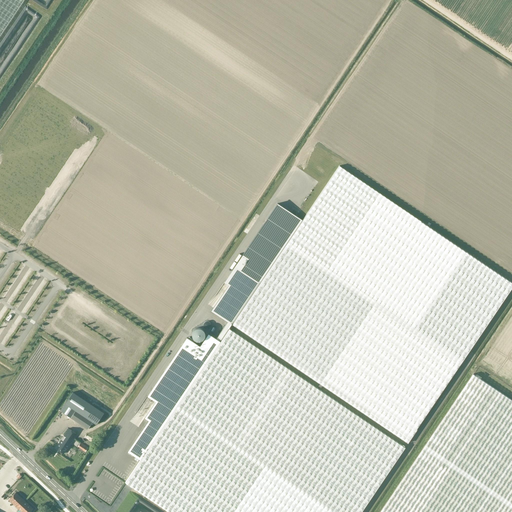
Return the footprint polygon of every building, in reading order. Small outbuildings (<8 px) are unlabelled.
[(0,0),(0,36),(24,0),(0,0)] [(169,511),(360,511),(405,447),(229,328),(232,324),(408,443),(511,289),(511,284),(339,167),(303,221),(277,205),(235,266),(224,282),(229,285),(211,311),(228,322),(225,325),(216,339),(209,334),(200,346),(187,337),(148,395),(156,400),(145,417),(149,420),(138,436),(139,437),(129,451),(141,459),(125,482),(169,511)] [(204,335),(204,334),(204,332),(204,331),(203,330),(202,329),(201,328),(200,328),(199,328),(197,328),(196,328),(195,328),(194,329),(193,330),(192,331),(192,332),(192,334),(192,335),(192,336),(193,337),(194,338),(195,339),(196,340),(197,340),(199,340),(200,340),(201,339),(202,338),(203,337),(204,336),(204,335)] [(511,511),(511,400),(473,374),(380,511),(511,511)] [(87,429),(92,422),(96,424),(104,413),(73,392),(60,411),(87,429)] [(68,428),(55,448),(64,454),(77,434),(68,428)] [(80,443),(78,446),(85,451),(87,448),(80,443)] [(16,492),(9,500),(21,511),(29,511),(33,509),(16,492)]
